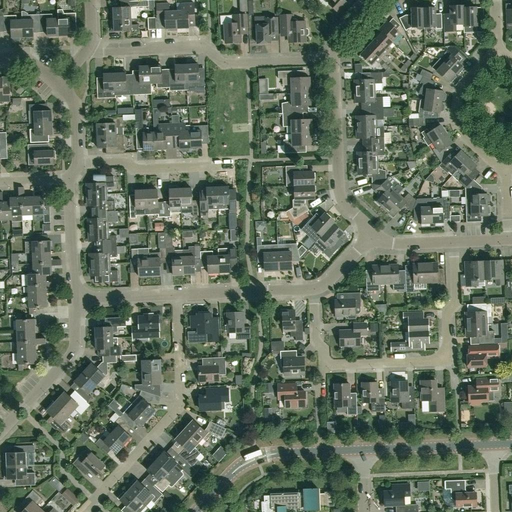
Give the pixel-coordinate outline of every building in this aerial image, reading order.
[(338,12),(346,3),(343,0),(332,0),(329,4),(338,12)] [(177,29),(189,28),(188,16),(195,15),(194,3),(185,4),(181,9),(181,11),(177,11),(177,29)] [(169,12),(169,4),(156,4),(157,19),(165,18),(165,29),(177,29),(177,11),(169,12)] [(444,32),(456,31),(455,25),(464,25),(464,8),(463,6),(450,6),(451,18),(444,18),(444,32)] [(133,7),(111,8),(111,20),(131,19),(136,19),(136,7),(133,7)] [(418,9),(418,7),(411,8),(411,15),(406,15),(399,18),(405,31),(412,28),(416,27),(418,30),(424,29),(423,8),(418,9)] [(437,15),(436,14),(435,7),(428,7),(428,8),(423,8),(424,29),(430,29),(432,27),(436,27),(436,29),(442,29),(442,15),(437,15)] [(464,8),(464,25),(464,33),(484,32),(484,19),(477,19),(476,7),(464,8)] [(64,14),(63,10),(58,10),(58,19),(59,36),(70,36),(69,23),(76,22),(76,13),(64,14)] [(28,15),(28,14),(24,12),(22,12),(22,20),(23,38),(34,37),(33,21),(40,21),(40,15),(28,15)] [(52,19),(52,14),(40,15),(40,21),(47,21),(48,37),(59,36),(58,19),(52,19)] [(226,43),(241,43),(240,28),(247,28),(246,15),(233,16),(233,24),(225,25),(226,43)] [(290,19),(290,15),(281,16),(281,33),(287,33),(289,34),(289,43),(306,42),(305,36),(307,36),(309,34),(309,30),(307,29),(305,29),(305,22),(298,22),(298,20),(296,19),(290,19)] [(16,20),(16,16),(4,16),(4,23),(11,22),(12,38),(13,38),(13,41),(20,41),(20,38),(23,38),(22,20),(16,20)] [(254,17),(255,26),(257,26),(257,44),(271,43),(270,32),(277,31),(277,18),(265,18),(265,16),(254,17)] [(131,25),(131,19),(111,20),(112,31),(139,30),(139,25),(131,25)] [(392,43),(401,34),(387,21),(379,30),(381,32),(392,43)] [(385,56),(392,49),(389,47),(392,43),(381,32),(371,44),(382,54),(383,53),(385,56)] [(378,63),(382,60),(379,57),(382,54),(371,44),(360,55),(372,65),(376,61),(378,63)] [(439,60),(443,64),(444,63),(456,75),(463,66),(456,60),(462,53),(456,47),(451,46),(446,51),(447,51),(439,60)] [(404,72),(412,63),(408,60),(400,69),(404,72)] [(386,71),(389,67),(384,62),(381,66),(386,71)] [(453,77),(456,75),(444,63),(443,64),(436,71),(448,83),(450,81),(452,82),(455,79),(453,77)] [(199,78),(198,64),(186,65),(187,92),(196,91),(196,87),(205,86),(205,77),(199,78)] [(187,92),(186,65),(175,65),(176,79),(169,79),(169,80),(169,88),(169,91),(187,90),(187,92)] [(133,89),(146,89),(145,84),(151,84),(150,66),(139,67),(140,80),(133,80),(133,89)] [(162,80),(161,66),(150,66),(151,84),(157,84),(157,88),(169,88),(169,80),(162,80)] [(126,89),(125,70),(114,71),(115,74),(115,91),(121,91),(121,96),(133,95),(133,89),(126,89)] [(431,80),(433,75),(422,70),(420,75),(431,80)] [(298,78),(298,71),(278,72),(278,79),(283,79),(283,85),(291,85),(292,93),(310,93),(310,78),(298,78)] [(355,92),(375,91),(374,84),(382,84),(382,73),(370,73),(370,80),(355,80),(355,92)] [(115,91),(115,74),(104,74),(104,90),(97,90),(98,99),(116,98),(115,91)] [(418,93),(426,97),(425,100),(442,102),(442,100),(444,101),(445,99),(446,95),(445,93),(443,93),(443,91),(432,90),(432,87),(435,82),(423,76),(420,83),(423,84),(418,93)] [(3,87),(3,78),(0,78),(0,99),(3,99),(3,102),(10,102),(9,87),(3,87)] [(20,95),(25,89),(21,86),(16,91),(20,95)] [(375,97),(375,91),(355,92),(356,103),(371,102),(372,109),(383,108),(383,97),(375,97)] [(283,114),(297,113),(299,113),(299,106),(311,106),(310,93),(292,93),(292,102),(282,104),(282,114),(283,114)] [(442,111),(443,110),(444,106),(443,104),(441,104),(442,102),(425,100),(421,99),(419,113),(419,119),(409,119),(409,126),(425,126),(425,119),(430,119),(431,112),(440,113),(440,111),(442,111)] [(30,124),(35,124),(52,123),(51,111),(38,112),(38,105),(34,105),(29,105),(30,118),(30,124)] [(356,116),(357,128),(376,127),(376,120),(384,120),(383,117),(383,109),(383,108),(372,109),(372,116),(356,116)] [(155,150),(154,133),(149,133),(148,128),(143,128),(142,110),(135,110),(137,129),(136,129),(136,135),(143,135),(144,150),(155,150)] [(297,120),(297,113),(283,114),(283,127),(292,127),(292,133),(312,132),(311,120),(297,120)] [(97,124),(97,136),(116,135),(124,135),(123,117),(110,118),(110,124),(97,124)] [(31,143),(40,142),(39,135),(53,135),(52,123),(35,124),(35,129),(30,129),(31,143)] [(191,148),(202,148),(201,135),(208,134),(208,125),(194,126),(195,131),(190,131),(191,148)] [(447,134),(441,125),(429,132),(427,129),(421,133),(424,137),(423,138),(428,146),(433,143),(447,134)] [(173,149),(180,149),(182,149),(183,152),(188,152),(189,149),(191,148),(190,131),(190,126),(185,126),(172,127),(172,136),(173,149)] [(155,150),(166,150),(173,149),(172,136),(172,127),(159,128),(159,132),(154,133),(155,150)] [(376,133),(376,127),(357,128),(357,139),(373,138),(373,145),(385,145),(384,133),(376,133)] [(284,153),(297,153),(296,146),(312,145),(312,132),(292,133),(292,140),(284,140),(284,153)] [(441,163),(449,155),(444,149),(453,143),(447,134),(433,143),(436,148),(432,150),(441,163)] [(124,153),(124,135),(116,135),(97,136),(98,148),(111,148),(111,154),(124,153)] [(40,151),(40,145),(28,145),(29,165),(54,164),(54,159),(56,159),(55,151),(40,151)] [(363,145),(363,152),(357,152),(358,164),(377,163),(377,156),(385,156),(385,145),(373,145),(363,145)] [(452,176),(469,158),(461,151),(453,159),(449,155),(441,163),(438,166),(447,174),(448,172),(452,176)] [(471,181),(466,177),(477,166),(469,158),(452,176),(455,179),(457,179),(457,181),(465,188),(471,181)] [(415,162),(406,162),(410,170),(417,167),(415,162)] [(386,179),(386,171),(378,169),(377,163),(358,164),(358,175),(372,174),(372,183),(386,179)] [(286,166),(286,177),(286,186),(295,186),(314,185),(313,172),(301,173),(301,166),(286,166)] [(433,176),(431,174),(425,180),(432,183),(434,179),(433,176)] [(87,195),(107,194),(106,188),(114,187),(114,176),(102,177),(102,183),(87,184),(87,195)] [(479,184),(483,179),(480,176),(475,181),(479,184)] [(374,190),(381,197),(377,201),(385,209),(398,195),(404,189),(399,185),(397,185),(394,188),(387,181),(386,179),(372,183),(374,190)] [(200,189),(200,202),(201,210),(201,216),(208,216),(208,210),(218,210),(218,187),(214,187),(214,184),(207,185),(207,188),(200,189)] [(299,217),(309,211),(305,204),(305,199),(314,198),(314,185),(295,186),(295,198),(293,200),(293,208),(289,210),(294,220),(299,217)] [(177,189),(177,186),(169,186),(170,189),(169,189),(170,204),(164,204),(165,217),(171,217),(171,213),(181,213),(180,189),(177,189)] [(229,201),(228,187),(218,187),(218,210),(229,209),(229,213),(237,213),(236,201),(229,201)] [(192,203),(192,188),(180,189),(181,213),(192,212),(193,216),(199,216),(198,203),(192,203)] [(130,219),(136,218),(136,215),(147,214),(146,190),(135,191),(136,205),(130,206),(130,219)] [(158,204),(157,190),(146,190),(147,214),(158,214),(158,218),(165,217),(164,204),(158,204)] [(489,196),(487,196),(487,194),(477,194),(477,190),(466,190),(466,206),(471,206),(487,205),(487,204),(490,204),(489,196)] [(416,201),(408,193),(403,199),(398,195),(385,209),(393,217),(404,205),(412,212),(416,201)] [(107,201),(107,194),(87,195),(88,206),(103,206),(104,212),(115,211),(115,201),(107,201)] [(23,221),(22,215),(22,197),(19,198),(11,198),(12,216),(12,220),(12,221),(23,221)] [(25,215),(37,215),(36,197),(24,197),(25,215)] [(44,200),(43,197),(36,197),(37,215),(44,215),(44,219),(50,219),(50,200),(44,200)] [(3,202),(0,202),(1,220),(12,220),(12,216),(11,198),(10,198),(10,202),(3,202)] [(432,207),(433,223),(436,223),(436,226),(444,225),(443,211),(448,211),(447,201),(446,199),(445,198),(431,199),(432,207)] [(421,213),(422,224),(422,226),(430,226),(429,223),(433,223),(432,207),(427,207),(426,199),(417,200),(414,207),(414,213),(421,213)] [(471,217),(488,216),(487,205),(471,206),(471,217)] [(89,230),(108,229),(108,223),(118,222),(118,211),(115,211),(104,212),(104,218),(88,219),(89,230)] [(322,236),(335,223),(325,214),(315,225),(310,220),(301,230),(310,238),(316,243),(322,236)] [(299,217),(294,220),(293,220),(295,225),(301,222),(301,221),(299,217)] [(163,223),(155,223),(155,231),(163,231),(163,223)] [(329,258),(338,248),(333,244),(343,233),(334,224),(335,223),(322,236),(316,243),(314,245),(329,258)] [(95,247),(105,247),(117,246),(116,236),(108,236),(108,229),(89,230),(89,241),(94,241),(95,247)] [(37,242),(37,236),(32,236),(33,249),(51,248),(50,241),(37,242)] [(284,244),(278,245),(279,270),(292,270),(292,262),(291,257),(299,257),(297,244),(284,244)] [(257,246),(258,258),(264,258),(265,262),(265,271),(279,270),(278,245),(269,245),(257,246)] [(306,257),(312,251),(307,245),(301,251),(306,257)] [(117,246),(105,247),(95,247),(95,254),(90,254),(90,265),(109,264),(109,258),(117,257),(117,246)] [(183,257),(184,275),(195,274),(195,260),(201,259),(201,258),(200,252),(200,246),(194,247),(194,250),(183,250),(183,257)] [(175,251),(175,247),(173,247),(172,247),(166,248),(166,261),(172,261),(173,275),(184,275),(183,257),(183,250),(175,251)] [(150,276),(161,276),(160,261),(166,261),(166,248),(160,248),(160,253),(149,253),(150,276)] [(219,273),(230,273),(230,259),(237,259),(236,248),(218,249),(218,256),(219,273)] [(139,277),(150,276),(149,253),(149,249),(138,249),(132,249),(132,262),(138,262),(139,277)] [(213,256),(213,251),(200,252),(201,258),(208,258),(208,274),(219,273),(218,256),(213,256)] [(51,263),(61,263),(61,260),(56,260),(51,261),(51,260),(51,252),(33,253),(33,261),(33,264),(51,263)] [(503,285),(502,260),(484,261),(485,280),(485,286),(485,280),(497,279),(497,285),(503,285)] [(466,287),(485,286),(485,280),(484,261),(465,262),(466,287)] [(61,265),(61,263),(51,263),(33,264),(34,274),(52,274),(51,266),(56,266),(61,265)] [(437,269),(437,263),(425,264),(426,283),(438,282),(438,285),(444,285),(443,269),(437,269)] [(110,271),(109,264),(90,265),(91,276),(106,276),(107,282),(118,281),(118,271),(110,271)] [(415,283),(426,283),(425,264),(413,264),(413,270),(405,271),(406,277),(406,286),(406,290),(406,292),(406,293),(416,293),(416,290),(415,283)] [(367,292),(380,291),(379,284),(386,284),(385,265),(372,266),(373,278),(366,279),(367,292)] [(399,277),(398,265),(385,265),(386,284),(393,284),(393,290),(406,290),(406,286),(406,277),(399,277)] [(46,282),(46,275),(52,274),(34,274),(28,275),(28,286),(56,285),(56,282),(46,282)] [(51,287),(56,287),(56,285),(28,286),(29,297),(47,296),(46,288),(51,287)] [(356,319),(355,316),(355,304),(360,304),(359,293),(346,293),(346,299),(345,300),(335,301),(335,316),(336,316),(337,320),(343,319),(343,316),(348,316),(348,319),(356,319)] [(47,300),(47,296),(29,297),(29,300),(29,314),(34,314),(34,308),(47,307),(47,300)] [(466,325),(487,324),(486,317),(491,317),(491,304),(485,304),(480,304),(479,304),(477,304),(478,311),(477,312),(466,313),(466,325)] [(295,326),(295,311),(282,311),(283,331),(291,331),(291,337),(296,337),(296,341),(303,340),(303,326),(295,326)] [(243,327),(243,312),(227,313),(228,333),(236,333),(236,340),(251,339),(250,327),(243,327)] [(423,319),(423,312),(404,313),(404,321),(409,321),(409,332),(428,331),(428,319),(423,319)] [(17,328),(17,331),(35,331),(35,328),(34,319),(21,320),(21,314),(16,314),(17,328)] [(152,316),(152,314),(145,314),(145,316),(139,317),(139,327),(132,327),(133,338),(148,338),(148,331),(159,330),(159,316),(152,316)] [(197,314),(197,316),(191,316),(191,329),(198,329),(198,333),(207,333),(207,341),(219,341),(218,327),(212,327),(211,314),(197,314)] [(95,339),(113,338),(113,332),(117,332),(117,327),(126,327),(126,317),(109,318),(110,327),(95,328),(95,339)] [(360,346),(360,335),(367,335),(366,323),(354,324),(354,330),(340,331),(340,346),(349,345),(349,346),(360,346)] [(487,331),(487,324),(466,325),(467,337),(478,337),(479,338),(479,344),(494,344),(494,331),(487,331)] [(17,342),(35,341),(40,341),(46,341),(46,338),(45,338),(40,339),(35,339),(35,331),(17,331),(17,342)] [(429,342),(428,331),(409,332),(410,343),(398,343),(398,351),(405,351),(424,350),(424,343),(429,342)] [(103,356),(116,356),(119,356),(118,338),(113,338),(95,339),(96,350),(102,349),(103,356)] [(46,341),(40,341),(35,341),(17,342),(18,353),(36,352),(36,344),(41,344),(46,344),(46,341)] [(498,346),(477,346),(468,347),(468,354),(467,354),(468,367),(487,366),(486,358),(492,357),(492,353),(498,353),(498,352),(508,352),(508,343),(498,344),(498,346)] [(281,366),(282,368),(284,368),(285,375),(305,374),(304,358),(294,358),(294,351),(280,351),(280,354),(281,366)] [(19,370),(23,370),(23,364),(36,363),(36,355),(36,352),(18,353),(18,356),(19,370)] [(199,382),(219,381),(219,375),(224,375),(226,373),(225,357),(213,358),(214,366),(199,367),(199,382)] [(142,373),(161,372),(160,360),(142,361),(142,373)] [(97,368),(92,363),(83,373),(97,385),(108,374),(107,365),(103,365),(101,363),(97,368)] [(149,384),(162,384),(161,372),(142,373),(143,385),(149,384)] [(90,405),(92,404),(90,402),(93,399),(91,397),(88,394),(97,385),(83,373),(74,382),(82,389),(78,394),(79,395),(90,405)] [(498,378),(483,379),(476,379),(476,386),(469,386),(469,401),(471,401),(471,404),(480,404),(480,401),(488,401),(488,392),(498,391),(498,378)] [(437,398),(436,381),(421,381),(422,401),(429,400),(430,412),(444,411),(444,397),(437,398)] [(407,396),(407,382),(391,382),(392,402),(402,402),(402,409),(415,409),(414,396),(407,396)] [(263,383),(264,393),(273,392),(273,383),(263,383)] [(378,399),(377,383),(362,383),(363,403),(371,402),(372,412),(385,411),(385,399),(378,399)] [(143,385),(141,385),(135,385),(135,389),(141,390),(147,392),(151,394),(151,393),(150,393),(149,392),(149,384),(143,385)] [(297,384),(290,384),(278,385),(279,400),(285,399),(285,407),(306,407),(305,392),(297,392),(297,384)] [(350,403),(349,384),(334,384),(335,407),(347,407),(347,415),(357,415),(357,403),(350,403)] [(216,412),(218,409),(220,409),(220,402),(228,402),(228,388),(215,389),(215,395),(200,396),(201,410),(211,410),(212,412),(216,412)] [(148,419),(156,411),(145,401),(147,392),(141,390),(139,396),(132,404),(135,407),(148,419)] [(74,401),(65,392),(56,402),(70,415),(75,409),(81,415),(90,405),(79,395),(74,401)] [(62,436),(71,426),(65,420),(70,415),(56,402),(47,411),(56,420),(51,426),(62,436)] [(128,408),(125,412),(120,417),(124,421),(124,422),(127,424),(131,418),(141,427),(148,419),(135,407),(132,404),(128,408)] [(120,427),(124,422),(124,421),(120,417),(115,423),(111,426),(115,430),(111,434),(124,445),(131,437),(120,427)] [(204,431),(193,421),(184,430),(198,443),(202,438),(205,441),(213,433),(222,438),(226,429),(210,421),(207,428),(204,431)] [(242,437),(244,435),(244,428),(240,428),(237,430),(235,433),(242,437)] [(192,467),(198,460),(196,458),(201,453),(194,447),(198,443),(184,430),(175,440),(185,448),(179,455),(188,464),(192,467)] [(124,445),(111,434),(107,438),(104,434),(95,444),(100,448),(105,443),(116,454),(124,445)] [(26,466),(26,459),(34,459),(34,445),(18,446),(19,453),(4,453),(4,462),(7,462),(7,466),(26,466)] [(156,461),(168,473),(177,481),(182,475),(182,474),(180,472),(188,464),(179,455),(174,460),(165,452),(156,461)] [(105,466),(91,453),(85,459),(81,455),(73,464),(83,473),(87,468),(96,476),(105,466)] [(168,473),(156,461),(147,471),(159,481),(155,485),(163,492),(169,485),(171,486),(172,486),(177,481),(168,473)] [(26,473),(26,466),(7,466),(7,470),(4,470),(5,479),(20,479),(20,486),(35,485),(35,473),(26,473)] [(147,489),(135,479),(130,485),(132,487),(129,490),(146,506),(151,501),(154,503),(163,494),(151,484),(147,489)] [(445,504),(449,507),(461,507),(476,506),(476,493),(466,493),(463,491),(463,480),(445,481),(445,489),(443,489),(443,499),(445,504)] [(385,506),(404,505),(404,496),(410,496),(410,485),(396,485),(396,491),(384,492),(384,494),(382,496),(382,500),(384,502),(385,506)] [(66,492),(77,506),(84,501),(73,487),(66,492)] [(319,494),(319,489),(304,490),(304,492),(299,493),(299,492),(270,494),(270,496),(271,510),(278,509),(277,511),(285,511),(285,509),(299,508),(299,507),(305,507),(305,510),(320,509),(319,507),(334,506),(334,492),(324,492),(324,494),(319,494)] [(40,511),(42,510),(36,505),(42,499),(33,490),(23,502),(28,506),(22,511),(40,511)] [(146,506),(129,490),(125,494),(123,492),(118,498),(129,508),(125,511),(141,511),(146,506)] [(163,494),(172,503),(174,500),(165,491),(163,494)] [(270,511),(271,510),(270,496),(264,496),(264,501),(262,501),(262,511),(270,511)]
